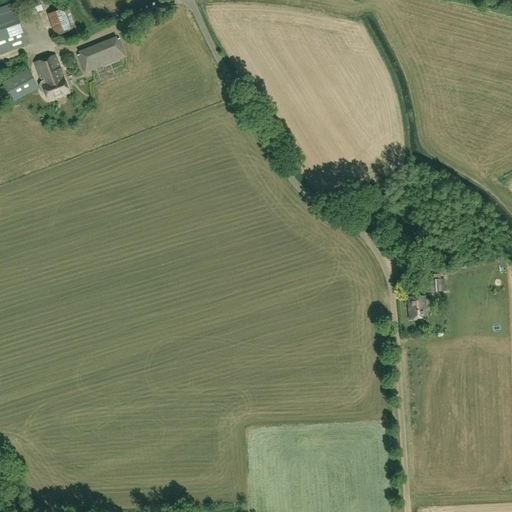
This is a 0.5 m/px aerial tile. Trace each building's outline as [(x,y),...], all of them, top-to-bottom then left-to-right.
[(39,0),(30,0),(27,2),(32,15),(44,10),(39,0)] [(13,3),(0,7),(0,52),(28,43),(13,3)] [(51,31),(62,29),(58,11),(46,14),(51,31)] [(120,39),(78,56),(85,74),(127,57),(120,39)] [(55,56),(35,63),(43,85),(40,87),(43,95),(46,94),(48,101),(69,94),(64,78),(63,78),(55,56)] [(29,69),(3,83),(13,102),(39,88),(29,69)] [(431,293),(442,291),(441,274),(429,275),(431,293)] [(425,297),(408,298),(409,320),(427,319),(425,297)]
